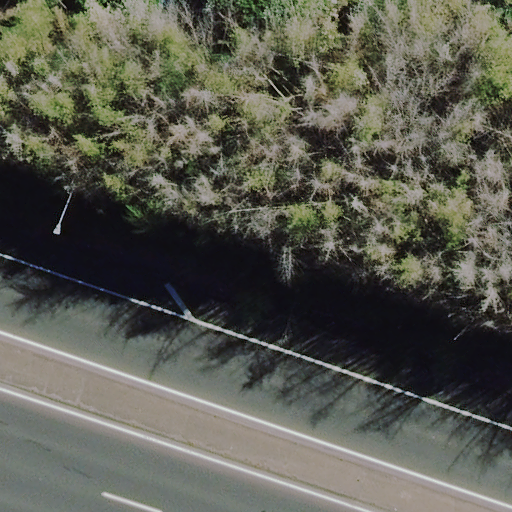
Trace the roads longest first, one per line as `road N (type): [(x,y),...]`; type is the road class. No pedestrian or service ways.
road 1 (trunk): [(0,296),(511,473)]
road 2 (trunk): [(192,511),(0,451)]
